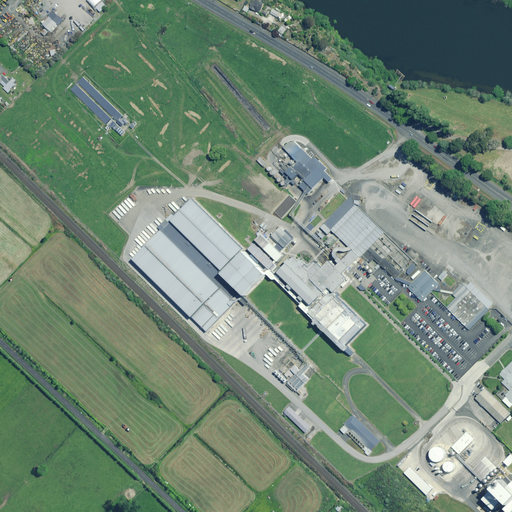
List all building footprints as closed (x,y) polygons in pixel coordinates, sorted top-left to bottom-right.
[(38,5),(33,0),(32,0),(28,5),(33,10),(38,5)] [(104,0),(88,0),(88,1),(95,8),(104,0)] [(251,5),(252,5),(250,8),(260,13),(265,4),(256,0),(254,0),(253,3),(252,2),(251,5)] [(108,7),(103,1),(97,7),(101,12),(108,7)] [(273,8),(267,4),(263,10),(261,13),(267,16),(269,13),(273,8)] [(280,13),(274,9),(271,13),(278,17),(280,13)] [(40,24),(42,23),(35,16),(34,18),(40,24)] [(57,25),(58,23),(51,16),(48,19),(47,18),(42,23),(43,24),(42,26),(45,29),(42,33),(46,36),(49,33),(51,31),(52,32),(58,26),(57,25)] [(287,28),(283,25),(278,31),(283,34),(287,28)] [(5,87),(4,88),(9,93),(12,90),(11,89),(16,84),(15,83),(17,81),(13,78),(10,82),(2,75),(1,76),(0,75),(0,81),(5,87)] [(124,121),(121,118),(118,121),(123,127),(126,124),(127,125),(130,122),(126,119),(124,121)] [(126,132),(116,123),(113,127),(122,136),(126,132)] [(340,181),(300,143),(293,145),(289,148),(304,164),(293,175),(315,196),(331,180),(336,185),(340,181)] [(169,221),(220,271),(244,247),(193,197),(169,221)] [(385,234),(354,200),(327,225),(358,258),(385,234)] [(220,271),(169,222),(131,261),(205,331),(235,301),(212,279),(220,271)] [(293,239),(280,226),(271,235),(284,248),(293,239)] [(284,256),(260,234),(254,240),(277,262),(284,256)] [(337,241),(332,236),(326,243),(330,247),(337,241)] [(275,265),(253,244),(247,250),(269,271),(275,265)] [(340,276),(358,258),(352,253),(335,270),(340,276)] [(264,276),(241,254),(219,276),(242,298),(264,276)] [(331,293),(343,280),(325,262),(319,268),(313,263),(304,272),(291,259),(276,274),(309,305),(326,288),(331,293)] [(421,272),(419,270),(411,277),(413,279),(421,272)] [(444,284),(431,271),(413,290),(427,303),(444,284)] [(447,275),(444,271),(439,278),(442,281),(447,275)] [(494,311),(470,288),(451,308),(475,331),(494,311)] [(332,293),(308,316),(346,355),(370,332),(332,293)] [(309,367),(306,365),(300,371),(295,366),(290,370),(295,374),(295,375),(305,385),(310,380),(304,374),(309,367)] [(290,370),(284,375),(287,378),(289,376),(291,378),(295,374),(290,370)] [(295,375),(295,374),(291,378),(286,383),(297,393),(305,385),(295,375)] [(511,417),(511,411),(489,390),(479,400),(505,425),(511,417)] [(310,427),(289,407),(284,412),(305,432),(310,427)] [(381,440),(354,414),(344,424),(371,450),(381,440)] [(474,439),(466,431),(451,447),(459,455),(474,439)] [(511,436),(511,433),(509,432),(501,442),(505,445),(511,436)] [(438,461),(440,461),(442,460),(444,458),(445,455),(445,453),(444,451),(443,449),(441,447),(438,446),(436,447),(434,448),(432,449),(430,451),(430,454),(430,456),(431,458),(433,460),(435,461),(438,461)] [(497,468),(485,456),(471,470),(483,482),(497,468)] [(448,472),(450,472),(452,471),(453,470),(454,469),(455,467),(455,465),(454,464),(453,462),(452,462),(450,461),(448,461),(447,462),(445,463),(444,464),(444,466),(444,468),(445,470),(446,471),(448,472)] [(433,488),(409,466),(402,472),(427,495),(433,488)] [(505,476),(482,498),(493,509),(499,504),(506,511),(511,511),(511,481),(511,482),(505,476)]
